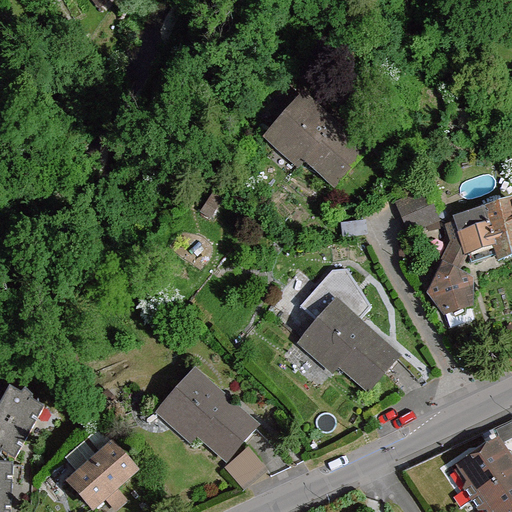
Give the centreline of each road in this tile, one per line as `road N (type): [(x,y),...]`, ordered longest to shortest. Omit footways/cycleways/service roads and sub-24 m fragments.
road 1 (residential): [(511,391),(250,511)]
road 2 (unknown): [(464,413),(456,381),(374,221)]
